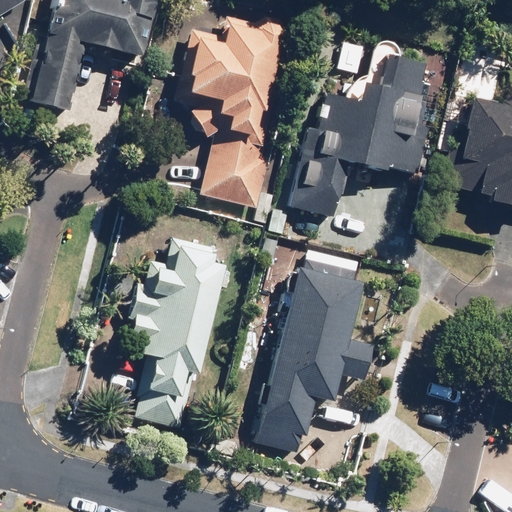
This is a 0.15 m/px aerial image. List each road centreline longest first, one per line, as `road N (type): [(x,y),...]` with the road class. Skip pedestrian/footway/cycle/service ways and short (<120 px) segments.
road 1 (residential): [(0,424),(52,193)]
road 2 (residential): [(449,511),(493,311)]
road 3 (residential): [(159,511),(0,471)]
